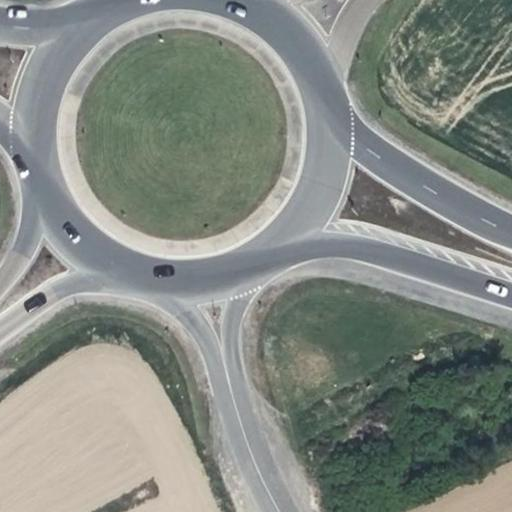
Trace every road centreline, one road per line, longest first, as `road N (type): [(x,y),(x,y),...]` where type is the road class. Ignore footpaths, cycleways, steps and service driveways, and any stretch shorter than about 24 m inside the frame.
road 1 (primary): [(273,250),(358,245),(511,295)]
road 2 (primary): [(511,230),(387,164),(330,111)]
road 3 (tertiary): [(224,363),(259,467),(284,511)]
road 4 (primary): [(273,250),(321,188),(330,111)]
road 5 (primary): [(95,18),(55,66),(39,125),(41,156)]
road 6 (secondary): [(0,328),(50,292),(131,270)]
